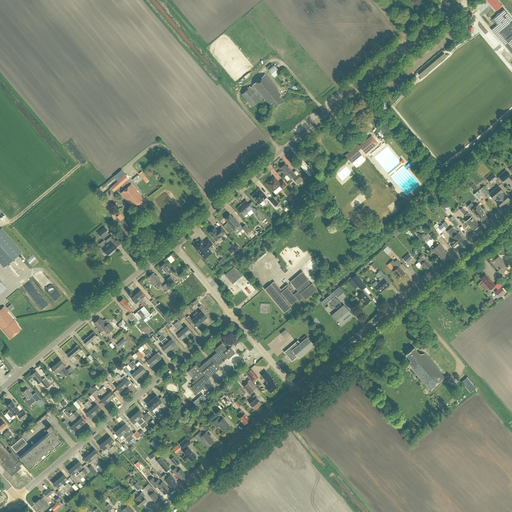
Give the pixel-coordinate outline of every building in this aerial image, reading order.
[(488,0),(497,10),(502,6),(496,0),(488,0)] [(511,53),(511,18),(504,9),(500,13),(499,13),(497,14),(496,15),(496,16),(492,19),(497,25),(495,26),(508,41),(504,44),(511,53)] [(444,53),(418,75),(421,78),(447,56),(444,53)] [(268,71),(274,77),(280,72),(274,65),(268,71)] [(252,106),(263,97),(270,105),(272,103),(276,108),(284,101),(280,96),(281,95),(278,91),(279,91),(265,74),(253,85),(242,94),(252,106)] [(348,153),(353,159),(360,153),(359,151),(362,148),(366,153),(378,143),(372,136),(371,136),(359,146),(358,144),(355,144),(355,147),(348,153)] [(299,164),(310,177),(313,174),(303,161),(299,164)] [(285,176),(288,174),(291,177),(292,176),(294,178),(293,179),(296,182),(302,178),(299,174),(296,176),(295,174),(291,170),(291,171),(285,164),(280,168),(283,171),(282,171),(285,176)] [(499,176),(503,181),(510,175),(506,170),(499,176)] [(149,181),(142,172),(139,174),(146,183),(149,181)] [(110,187),(114,192),(121,186),(123,188),(129,182),(127,180),(129,179),(125,174),(119,180),(117,181),(110,187)] [(488,180),(491,184),(497,178),(494,175),(488,180)] [(280,183),(274,177),(266,183),(273,191),(280,186),(282,189),(287,185),(283,180),(280,183)] [(135,203),(137,205),(144,199),(131,184),(124,190),(129,195),(130,193),(133,196),(134,196),(136,199),(134,201),(135,203)] [(490,192),(485,186),(481,189),(486,195),(490,192)] [(494,190),(505,203),(510,199),(505,194),(504,194),(502,193),(503,192),(498,186),(494,190)] [(267,197),(260,189),(252,196),(259,204),(267,197)] [(121,193),(134,208),(137,205),(135,203),(134,201),(136,199),(134,196),(133,196),(130,193),(129,195),(124,190),(121,193)] [(496,201),(501,207),(505,203),(494,190),(489,194),(494,199),(495,199),(497,201),(496,201)] [(269,199),(275,206),(279,203),(273,196),(269,199)] [(254,203),(251,206),(246,200),(237,208),(240,211),(239,212),(240,213),(241,212),(243,215),(250,208),(254,212),(258,208),(254,203)] [(468,206),(471,210),(477,217),(478,217),(481,221),(486,216),(483,212),(483,211),(478,204),(475,207),(471,203),(468,206)] [(465,215),(468,219),(465,221),(473,230),(479,226),(476,222),(477,222),(472,216),(471,216),(468,212),(465,215)] [(225,219),(228,222),(227,223),(234,230),(240,225),(233,216),(232,217),(230,214),(225,219)] [(420,222),(434,237),(438,233),(424,219),(420,222)] [(242,227),(247,234),(251,231),(245,224),(242,227)] [(441,224),(435,229),(439,234),(445,228),(441,224)] [(217,230),(215,228),(209,233),(216,241),(222,236),(226,232),(221,226),(217,230)] [(97,233),(100,236),(108,230),(105,227),(97,233)] [(459,235),(460,234),(458,232),(457,233),(452,227),(447,231),(452,237),(453,237),(454,239),(450,242),(454,246),(458,243),(459,244),(463,240),(459,235)] [(0,228),(0,263),(4,267),(22,252),(1,228),(0,228)] [(422,238),(428,240),(431,234),(425,232),(422,238)] [(106,241),(107,243),(102,248),(104,251),(105,252),(108,255),(117,247),(113,243),(116,241),(112,235),(106,241)] [(203,243),(201,242),(199,240),(195,244),(194,244),(193,245),(193,246),(194,247),(195,247),(197,249),(197,250),(198,250),(200,253),(205,258),(211,252),(207,248),(212,244),(208,239),(204,243),(203,243)] [(437,254),(438,254),(441,259),(447,254),(444,249),(439,243),(432,249),(437,254)] [(403,259),(406,262),(412,257),(409,253),(403,259)] [(417,260),(427,271),(432,267),(425,260),(427,259),(422,253),(419,256),(420,258),(417,260)] [(505,264),(499,256),(494,260),(501,268),(499,269),(503,273),(507,269),(503,266),(505,264)] [(396,269),(394,271),(399,277),(404,273),(399,267),(402,264),(397,259),(392,264),(396,269)] [(165,262),(160,267),(167,274),(172,270),(165,262)] [(288,270),(281,262),(279,264),(282,268),(281,269),(285,273),(288,270)] [(234,266),(225,274),(230,280),(233,277),(236,280),(242,276),(234,266)] [(265,289),(284,312),(291,307),(290,306),(298,299),(299,301),(303,297),(305,300),(317,289),(312,283),(311,284),(307,280),(309,279),(302,271),(290,282),(298,291),(293,295),(288,289),(290,287),(288,284),(281,289),(274,281),(265,289)] [(156,275),(156,276),(153,273),(149,277),(155,284),(155,283),(158,287),(162,283),(159,280),(160,279),(156,275)] [(351,278),(361,290),(366,286),(356,274),(351,278)] [(487,286),(490,289),(494,285),(491,282),(492,282),(485,274),(480,278),(487,286)] [(166,279),(170,284),(175,281),(170,275),(166,279)] [(374,286),(380,293),(389,285),(384,278),(378,282),(376,280),(372,284),(374,286)] [(166,291),(168,293),(170,291),(169,289),(171,287),(167,282),(162,286),(166,291)] [(495,291),(500,297),(506,292),(501,286),(495,291)] [(339,287),(321,302),(324,305),(336,295),(338,297),(343,292),(339,287)] [(135,295),(144,305),(146,304),(141,298),(145,295),(141,290),(135,295)] [(364,291),(357,296),(365,305),(371,300),(364,291)] [(140,303),(143,306),(144,305),(135,295),(131,298),(135,303),(137,306),(140,303)] [(119,302),(124,308),(125,308),(129,312),(132,310),(128,305),(129,305),(123,298),(119,302)] [(195,312),(202,321),(207,317),(205,314),(207,312),(201,305),(198,307),(202,311),(199,314),(196,311),(195,312)] [(7,312),(8,311),(4,306),(0,308),(0,327),(9,338),(20,329),(17,325),(17,324),(7,312)] [(352,315),(344,306),(333,315),(341,325),(352,315)] [(140,309),(134,314),(136,317),(138,319),(138,320),(145,314),(140,309)] [(136,317),(134,314),(131,312),(127,316),(131,321),(132,320),(133,320),(136,317)] [(195,322),(197,325),(202,321),(195,312),(193,314),(196,316),(192,319),(189,315),(186,317),(192,324),(195,322)] [(97,327),(101,332),(104,329),(108,333),(114,328),(109,323),(106,325),(100,318),(94,323),(97,327)] [(175,323),(186,335),(191,331),(187,326),(184,328),(178,321),(175,323)] [(177,334),(181,339),(186,335),(175,323),(173,325),(177,330),(174,332),(177,334)] [(160,336),(171,348),(176,344),(172,339),(168,341),(166,339),(167,338),(162,334),(160,336)] [(161,347),(165,352),(171,348),(160,336),(158,338),(162,343),(164,345),(161,347)] [(298,340),(284,352),(292,361),(298,356),(299,358),(314,345),(307,337),(300,343),(298,340)] [(123,338),(116,344),(120,348),(127,341),(123,338)] [(219,369),(217,366),(227,357),(229,359),(235,353),(230,347),(228,350),(224,346),(222,343),(214,350),(217,352),(199,368),(196,364),(187,372),(192,378),(194,380),(192,383),(194,385),(191,387),(197,393),(211,381),(208,378),(219,369)] [(411,361),(410,362),(413,366),(412,366),(414,368),(413,369),(431,389),(444,377),(424,353),(419,354),(414,347),(406,354),(411,361)] [(146,349),(143,351),(150,359),(147,361),(151,366),(156,362),(152,357),(150,354),(146,349)] [(157,352),(152,357),(156,362),(161,357),(157,352)] [(61,360),(56,364),(60,369),(65,374),(66,376),(71,372),(75,376),(77,374),(71,367),(67,370),(63,366),(65,365),(61,360)] [(133,360),(130,362),(141,375),(146,370),(142,365),(139,368),(133,360)] [(130,362),(128,364),(132,369),(135,371),(132,374),(136,379),(141,375),(130,362)] [(56,364),(51,368),(56,373),(58,371),(60,369),(56,364)] [(41,381),(47,388),(51,385),(45,378),(44,379),(36,371),(31,375),(39,384),(41,381)] [(266,387),(270,392),(277,386),(273,381),(265,371),(261,374),(269,384),(266,387)] [(118,374),(116,376),(125,387),(130,382),(127,378),(124,380),(118,374)] [(116,376),(113,378),(118,384),(115,387),(119,391),(125,387),(116,376)] [(104,377),(97,384),(99,387),(107,380),(104,377)] [(248,382),(244,386),(250,393),(254,389),(248,382)] [(66,384),(62,387),(71,397),(74,394),(66,384)] [(27,402),(30,406),(36,401),(32,396),(33,395),(27,389),(23,393),(27,397),(24,400),(27,402)] [(106,395),(110,400),(115,395),(111,390),(106,395)] [(33,395),(32,396),(36,401),(40,407),(45,403),(36,392),(33,395)] [(194,401),(193,402),(195,404),(197,407),(207,399),(204,396),(202,394),(194,401)] [(255,394),(253,396),(255,399),(250,403),(255,408),(261,403),(257,398),(258,397),(255,394)] [(100,400),(104,404),(110,400),(106,395),(100,400)] [(152,399),(157,406),(162,401),(165,405),(168,403),(162,396),(159,398),(157,395),(152,399)] [(147,409),(153,416),(156,414),(152,410),(157,406),(152,399),(147,404),(150,407),(147,409)] [(7,406),(10,410),(7,413),(11,418),(20,411),(12,402),(7,406)] [(91,409),(95,413),(101,409),(97,404),(91,409)] [(86,413),(90,418),(95,413),(91,409),(86,413)] [(158,411),(163,418),(166,416),(160,409),(158,411)] [(18,416),(22,420),(28,415),(24,410),(18,416)] [(66,410),(64,412),(68,417),(71,421),(74,424),(71,426),(74,431),(80,426),(76,422),(74,419),(71,415),(70,416),(66,410)] [(135,414),(145,426),(148,424),(144,420),(143,420),(141,417),(144,415),(140,410),(135,414)] [(241,416),(239,418),(245,424),(247,423),(247,422),(250,420),(244,413),(244,414),(240,410),(237,412),(241,416)] [(139,424),(143,429),(145,426),(135,414),(130,419),(134,424),(137,421),(139,423),(139,424)] [(81,417),(76,422),(80,426),(85,422),(81,417)] [(217,427),(219,425),(225,432),(231,427),(223,418),(221,420),(218,417),(212,422),(217,427)] [(120,428),(131,440),(133,438),(129,433),(127,431),(130,428),(125,423),(120,428)] [(55,447),(62,442),(53,431),(54,429),(55,429),(54,428),(51,425),(47,428),(51,432),(21,457),(30,468),(34,465),(33,464),(35,462),(36,463),(40,460),(39,458),(41,456),(43,458),(47,455),(45,453),(48,451),(49,453),(53,449),(52,448),(54,446),(55,447)] [(124,437),(128,442),(131,440),(120,428),(115,432),(120,437),(122,435),(124,437)] [(4,434),(7,438),(12,434),(8,430),(4,434)] [(195,435),(199,441),(201,439),(207,447),(214,441),(206,432),(203,434),(200,431),(195,435)] [(187,437),(191,441),(195,437),(192,433),(187,437)] [(105,441),(109,445),(114,441),(110,436),(105,441)] [(11,446),(16,452),(27,443),(22,437),(11,446)] [(179,444),(184,449),(191,443),(186,438),(179,444)] [(150,443),(155,448),(158,446),(153,440),(150,443)] [(14,460),(17,458),(12,451),(10,448),(7,450),(5,447),(6,447),(5,446),(5,447),(0,441),(0,460),(2,463),(2,462),(8,470),(16,463),(14,460)] [(106,447),(112,454),(114,452),(111,448),(109,445),(105,441),(99,445),(103,450),(106,447)] [(183,452),(185,454),(182,457),(186,462),(189,459),(191,461),(196,457),(188,447),(183,452)] [(95,449),(90,454),(99,465),(101,462),(98,459),(96,461),(94,458),(99,454),(95,449)] [(96,467),(99,465),(90,454),(84,458),(88,463),(90,461),(92,464),(93,463),(96,467)] [(176,465),(180,462),(175,456),(171,459),(176,465)] [(16,463),(8,470),(12,475),(20,468),(19,466),(22,463),(17,458),(14,460),(16,463)] [(159,463),(166,471),(170,468),(163,460),(159,463)] [(79,461),(74,466),(83,477),(86,475),(82,471),(80,473),(78,470),(81,468),(83,466),(79,461)] [(95,475),(97,472),(92,465),(89,468),(95,475)] [(74,466),(68,470),(72,475),(75,473),(77,475),(81,479),(83,477),(74,466)] [(180,477),(182,480),(187,477),(184,474),(185,474),(181,468),(177,472),(174,468),(173,469),(176,473),(179,478),(180,477)] [(64,474),(59,479),(67,490),(70,488),(67,484),(64,486),(63,483),(65,481),(68,479),(64,474)] [(164,478),(173,489),(178,484),(175,481),(175,480),(170,474),(168,476),(167,475),(164,478)] [(157,486),(164,494),(169,489),(162,481),(161,483),(158,479),(156,481),(153,477),(149,481),(155,488),(157,486)] [(59,479),(53,483),(57,488),(60,486),(62,488),(65,492),(66,492),(70,497),(72,495),(67,490),(59,479)] [(50,488),(44,493),(47,497),(50,495),(52,497),(55,494),(50,488)] [(161,499),(160,498),(154,491),(151,488),(148,489),(152,493),(149,495),(155,502),(156,503),(161,499)] [(136,502),(139,506),(146,500),(143,497),(145,495),(142,492),(139,495),(135,498),(137,501),(136,502)] [(42,498),(40,499),(35,502),(40,508),(41,507),(44,511),(47,508),(49,506),(46,503),(42,498)] [(133,511),(128,505),(124,500),(120,502),(125,508),(122,510),(123,511),(133,511)]
